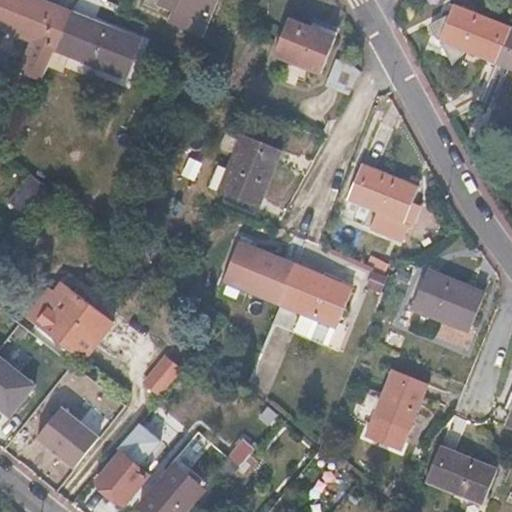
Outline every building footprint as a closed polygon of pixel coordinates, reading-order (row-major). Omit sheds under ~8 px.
[(28,0),(0,0),(0,26),(13,32),(12,34),(32,42),(20,73),(43,83),(51,64),(55,52),(90,67),(92,63),(127,78),(140,45),(94,26),(96,23),(71,13),(39,0),(38,0),(37,3),(28,0)] [(159,0),(157,6),(174,13),(169,24),(201,38),(216,0),(159,0)] [(454,73),(464,49),(496,62),(511,68),(511,32),(508,31),(464,13),(465,10),(454,6),(452,13),(429,25),(454,73)] [(326,21),(314,16),(310,25),(323,29),(326,21)] [(310,25),(290,17),(275,56),(322,74),(337,35),(323,29),(310,25)] [(226,88),(216,84),(212,94),(222,97),(226,88)] [(278,150),(247,138),(225,194),(257,208),(262,196),(260,196),(278,150)] [(409,183),(361,165),(349,197),(378,208),(377,211),(406,222),(408,216),(420,184),(410,180),(409,183)] [(48,189),(30,174),(8,201),(25,215),(48,189)] [(240,246),(226,279),(283,302),(310,314),(309,318),(337,330),(338,327),(353,293),(342,289),(341,291),(296,272),(251,253),(252,250),(240,246)] [(375,262),(372,269),(391,278),(393,270),(375,262)] [(436,276),(424,271),(411,305),(410,308),(431,316),(431,314),(468,328),(481,296),(436,278),(436,276)] [(49,304),(43,299),(28,320),(38,328),(74,356),(85,364),(98,347),(91,341),(107,320),(62,286),(54,296),(49,304)] [(54,296),(48,292),(43,299),(49,304),(54,296)] [(114,325),(107,320),(91,341),(98,347),(114,325)] [(35,389),(0,360),(0,411),(10,420),(35,389)] [(178,370),(165,360),(144,388),(157,399),(178,370)] [(381,397),(377,396),(369,418),(376,420),(406,433),(410,421),(408,420),(423,384),(391,371),(381,397)] [(36,442),(74,472),(99,442),(62,411),(36,442)] [(120,456),(122,458),(97,488),(110,500),(116,493),(128,503),(147,479),(136,469),(140,464),(143,454),(130,444),(120,456)] [(244,452),(241,449),(230,462),(239,470),(254,452),(248,447),(244,452)] [(484,470),(436,450),(424,481),(452,492),(451,495),(480,507),(495,471),(485,467),(484,470)] [(230,462),(228,461),(210,482),(221,491),(239,470),(230,462)] [(168,488),(162,484),(139,511),(140,511),(180,511),(188,503),(191,499),(189,497),(194,492),(181,481),(176,487),(172,484),(168,488)] [(116,493),(110,500),(122,510),(128,503),(116,493)] [(188,511),(193,507),(188,503),(180,511),(188,511)]
